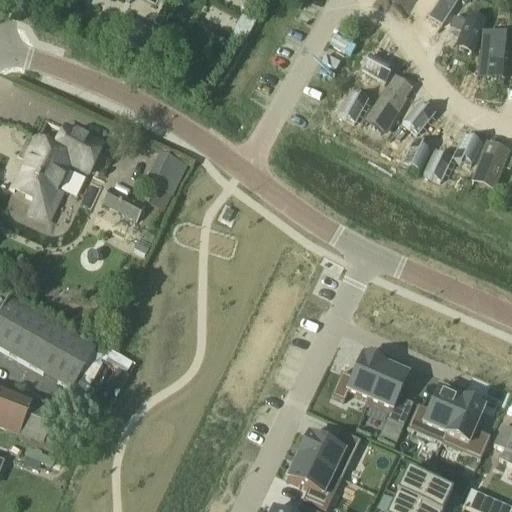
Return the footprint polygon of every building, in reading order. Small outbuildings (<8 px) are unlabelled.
[(440,0),(441,0),(427,21),(441,30),(460,0),(459,0),(440,0)] [(449,21),(445,31),(458,36),(453,50),(467,56),(478,27),(464,21),(462,26),(449,21)] [(486,38),(482,78),(501,80),(505,40),(486,38)] [(370,57),(361,74),(384,87),(389,78),(386,76),(390,69),(370,57)] [(392,78),(366,116),(375,122),(389,122),(410,91),(392,78)] [(346,101),(334,121),(351,130),(364,107),(355,102),(353,105),(346,101)] [(413,109),(399,126),(413,138),(430,118),(422,111),(420,114),(413,109)] [(15,187),(28,193),(25,200),(35,205),(29,217),(37,221),(40,222),(43,222),(46,221),(48,220),(49,220),(50,218),(51,217),(52,216),(62,197),(57,195),(70,169),(88,178),(102,149),(65,132),(54,155),(35,146),(15,187)] [(462,137),(452,161),(461,165),(463,162),(471,165),(480,144),(462,137)] [(412,143),(401,167),(418,175),(428,154),(420,151),(422,147),(412,143)] [(484,146),(472,176),(493,185),(505,154),(484,146)] [(429,155),(420,176),(437,184),(448,160),(439,156),(437,159),(429,155)] [(151,177),(146,187),(171,199),(176,190),(151,177)] [(110,191),(101,206),(137,226),(145,210),(110,191)] [(0,351),(72,393),(96,351),(8,301),(0,315),(0,351)] [(341,376),(330,400),(343,405),(347,396),(368,406),(384,369),(362,359),(352,381),(341,376)] [(368,406),(366,410),(388,420),(386,424),(402,431),(413,407),(398,401),(407,379),(384,369),(368,406)] [(0,430),(20,439),(33,404),(34,403),(0,389),(0,430)] [(417,409),(406,433),(419,438),(441,448),(461,402),(438,392),(428,414),(417,409)] [(461,402),(441,448),(475,463),(479,464),(490,441),(474,434),(483,412),(472,407),(461,402)] [(71,420),(33,404),(20,439),(33,444),(26,459),(51,469),(71,420)] [(511,433),(503,430),(493,450),(511,458),(511,433)] [(307,438),(297,461),(342,483),(352,461),(360,445),(337,433),(329,449),(307,438)] [(297,461),(286,483),(307,494),(302,505),(316,511),(327,511),(342,483),(297,461)] [(406,476),(395,498),(418,509),(429,487),(406,476)] [(429,487),(418,509),(423,511),(444,511),(451,497),(429,487)] [(469,495),(463,510),(467,511),(479,511),(484,502),(469,495)] [(395,498),(388,511),(416,511),(418,509),(395,498)]
